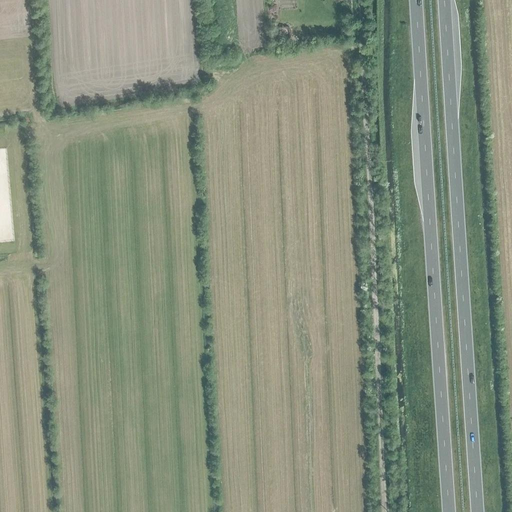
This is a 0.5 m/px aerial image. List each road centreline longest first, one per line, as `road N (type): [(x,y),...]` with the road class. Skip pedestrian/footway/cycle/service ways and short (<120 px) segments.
road 1 (trunk): [(415,0),(448,511)]
road 2 (trunk): [(477,511),(444,0)]
road 3 (track): [(383,511),(360,0)]
